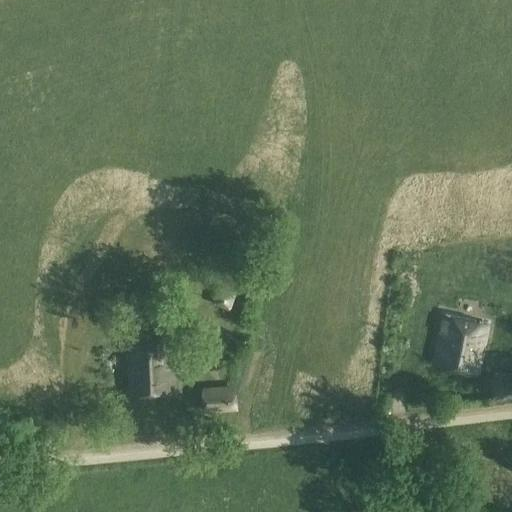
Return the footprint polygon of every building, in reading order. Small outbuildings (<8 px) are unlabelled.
[(217,297),(218,311),(234,309),(233,296),(217,297)] [(489,324),(447,316),(437,363),(479,372),(489,324)] [(172,335),(129,338),(132,395),(175,392),(172,335)] [(511,378),(492,379),(494,401),(511,399),(511,378)] [(238,408),(237,385),(204,387),(205,410),(238,408)]
